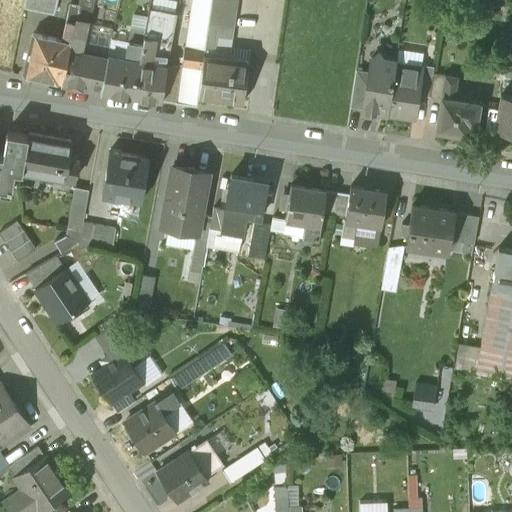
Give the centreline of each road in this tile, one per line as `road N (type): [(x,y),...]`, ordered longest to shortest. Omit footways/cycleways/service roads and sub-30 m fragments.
road 1 (residential): [(511,178),(0,93)]
road 2 (residential): [(0,301),(135,511)]
